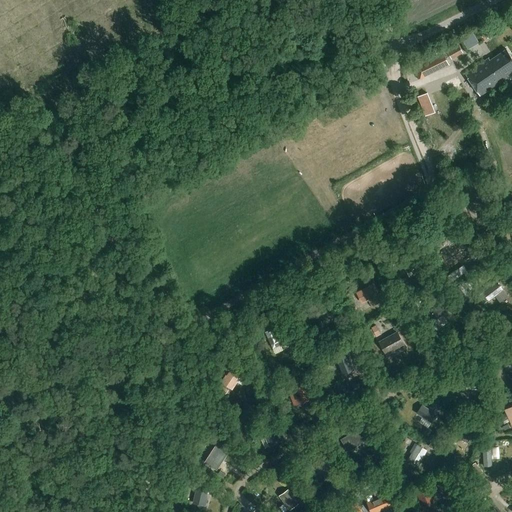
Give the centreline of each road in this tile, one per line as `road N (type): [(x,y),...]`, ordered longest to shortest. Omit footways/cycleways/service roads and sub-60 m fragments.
road 1 (track): [(141,511),(151,476),(156,363),(172,336),(428,188)]
road 2 (track): [(0,435),(166,344)]
road 3 (track): [(396,46),(400,87),(439,184),(428,188)]
